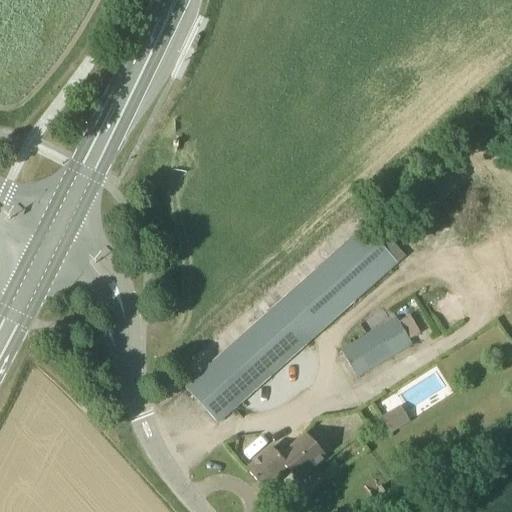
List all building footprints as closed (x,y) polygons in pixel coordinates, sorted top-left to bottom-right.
[(218,424),(396,263),(364,227),(186,389),(218,424)] [(399,323),(407,339),(417,334),(408,318),(399,323)] [(356,381),(412,348),(395,319),(339,352),(356,381)] [(390,411),(381,417),(390,433),(400,427),(390,411)] [(327,460),(306,437),(280,460),(271,450),(247,472),(266,492),(289,472),(300,484),(327,460)]
